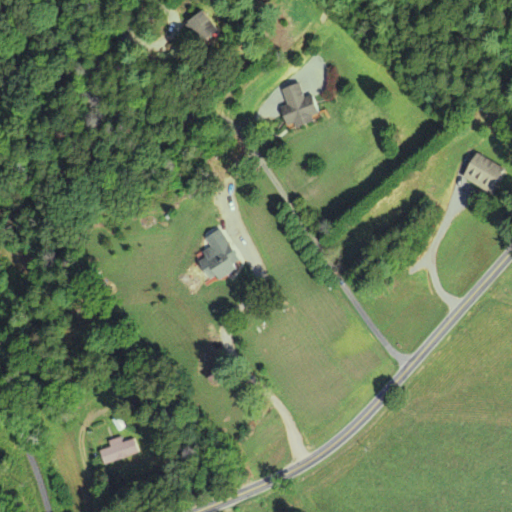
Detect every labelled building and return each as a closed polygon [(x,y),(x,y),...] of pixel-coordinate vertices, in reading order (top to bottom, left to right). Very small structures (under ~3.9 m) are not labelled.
[(191,25),(204,47),(222,35),(208,14),(191,25)] [(321,123),(320,117),(327,115),(322,96),(310,100),(306,85),(287,91),(292,107),(287,108),(294,131),(321,123)] [(510,168),(480,155),(469,182),(499,195),(510,168)] [(207,262),(218,284),(248,267),(229,231),(211,240),(216,249),(208,253),(212,260),(207,262)] [(112,443),(114,449),(104,453),(113,477),(134,469),(132,463),(145,459),(138,440),(126,444),(124,439),(112,443)]
